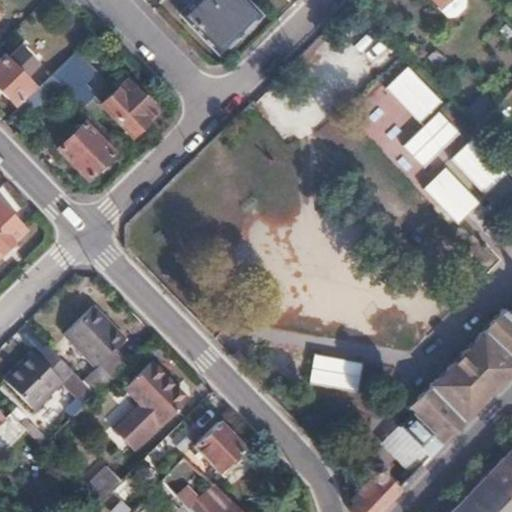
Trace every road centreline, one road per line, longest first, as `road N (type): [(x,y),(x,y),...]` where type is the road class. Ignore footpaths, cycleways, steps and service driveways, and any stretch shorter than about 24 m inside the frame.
road 1 (residential): [(88,233),(329,486),(337,511)]
road 2 (residential): [(88,233),(213,109)]
road 3 (residential): [(213,109),(327,0)]
road 4 (residential): [(106,0),(213,109)]
road 5 (secondary): [(408,511),(511,406)]
road 6 (residential): [(0,142),(88,233)]
road 7 (residential): [(0,318),(88,233)]
